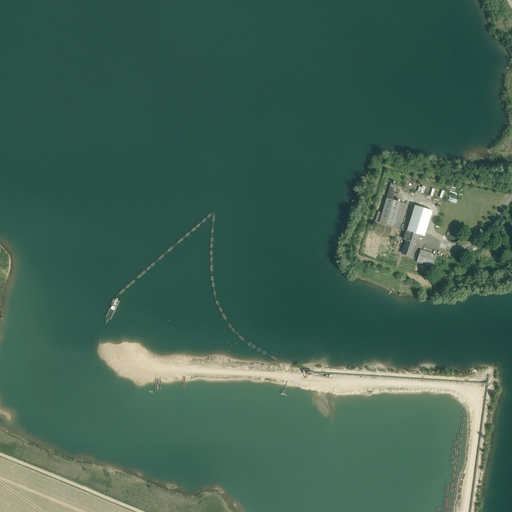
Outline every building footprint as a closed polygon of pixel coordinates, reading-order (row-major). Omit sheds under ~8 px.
[(391,199),(387,198),(379,222),(407,231),(408,227),(401,225),(407,204),(391,199)] [(431,205),(420,201),(418,206),(430,210),(431,205)] [(418,206),(415,205),(408,227),(407,231),(412,232),(418,234),(424,236),(433,211),(430,210),(418,206)] [(460,238),(461,235),(460,233),(459,230),(456,229),(454,228),(451,229),(449,230),(447,233),(446,236),(447,238),(449,241),(451,242),(454,243),(457,242),(459,241),(460,238)] [(412,232),(407,231),(404,242),(406,243),(403,254),(411,256),(416,241),(410,239),(412,232)] [(437,255),(421,250),(417,262),(433,267),(437,255)]
